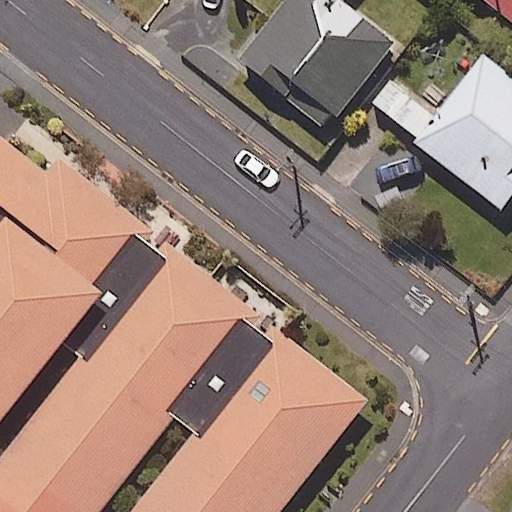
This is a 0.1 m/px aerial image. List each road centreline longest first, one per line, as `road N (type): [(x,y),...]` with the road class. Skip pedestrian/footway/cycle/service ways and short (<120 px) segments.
road 1 (tertiary): [(500,389),(12,0)]
road 2 (tertiary): [(404,511),(500,389)]
